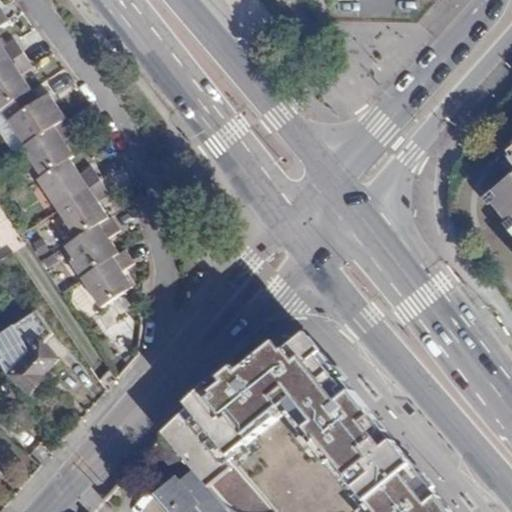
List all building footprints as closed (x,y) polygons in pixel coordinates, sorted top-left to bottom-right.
[(0,59),(18,48),(9,35),(1,40),(0,39),(0,59)] [(0,101),(4,99),(29,83),(18,64),(24,60),(18,48),(0,59),(0,101)] [(4,99),(26,134),(64,110),(49,85),(36,92),(29,83),(4,99)] [(26,134),(22,136),(42,167),(67,151),(72,148),(60,131),(71,121),(64,110),(26,134)] [(38,169),(58,200),(96,175),(86,161),(77,166),(67,151),(42,167),(38,169)] [(96,175),(58,200),(77,230),(106,211),(94,192),(102,185),(96,175)] [(511,184),(500,195),(504,196),(505,205),(501,208),(511,221),(511,184)] [(68,251),(81,270),(118,245),(107,227),(118,219),(111,208),(106,211),(77,230),(66,238),(73,247),(68,251)] [(118,245),(81,270),(100,299),(130,279),(119,261),(131,253),(123,242),(118,245)] [(33,302),(0,326),(0,361),(7,374),(32,394),(46,376),(43,374),(59,357),(41,342),(55,333),(33,302)] [(366,511),(453,511),(372,413),(310,338),(255,346),(163,442),(188,466),(210,492),(291,420),(366,511)] [(164,511),(226,511),(210,492),(188,466),(173,479),(168,473),(145,491),(164,511)]
